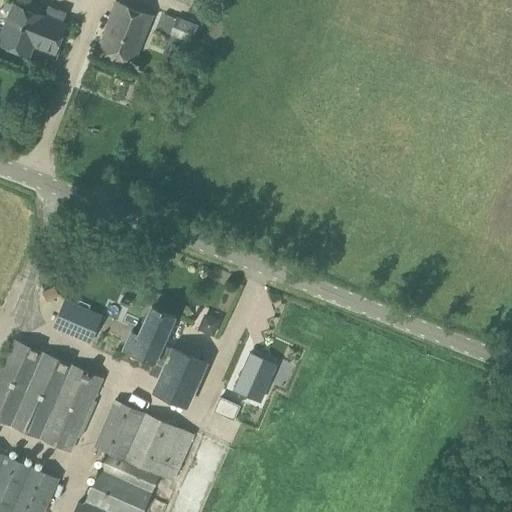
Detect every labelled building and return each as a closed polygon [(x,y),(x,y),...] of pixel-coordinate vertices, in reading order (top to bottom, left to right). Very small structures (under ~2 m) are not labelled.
[(116,1),(99,46),(135,60),(152,15),(116,1)] [(14,4),(0,38),(0,42),(29,54),(34,41),(55,49),(65,24),(14,4)] [(176,19),(170,37),(193,43),(198,26),(176,19)] [(53,286),(43,292),(48,301),(58,295),(53,286)] [(65,298),(53,326),(91,343),(103,315),(65,298)] [(132,331),(124,349),(154,363),(154,362),(164,366),(172,347),(183,320),(152,306),(140,335),(132,331)] [(220,319),(205,313),(198,329),(213,335),(220,319)] [(14,339),(0,370),(0,421),(71,453),(104,378),(14,339)] [(172,347),(164,366),(152,393),(188,409),(208,363),(172,347)] [(260,401),(276,363),(250,352),(234,389),(260,401)] [(115,399),(94,446),(124,459),(145,413),(115,399)] [(145,413),(124,459),(175,482),(195,435),(145,413)] [(0,511),(45,511),(60,479),(0,452),(0,511)] [(78,503),(73,511),(142,511),(158,477),(106,454),(84,505),(78,503)] [(157,511),(183,511),(186,507),(163,498),(157,511)]
